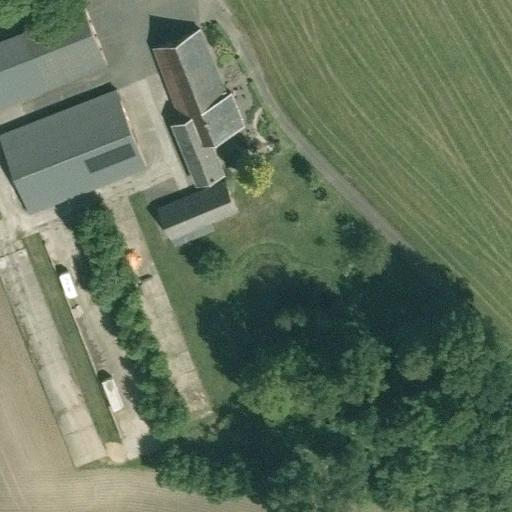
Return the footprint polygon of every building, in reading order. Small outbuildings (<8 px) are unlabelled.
[(84,5),(54,17),(77,76),(107,64),(84,5)] [(76,76),(53,17),(24,28),(48,87),(76,76)] [(24,28),(0,37),(0,106),(48,87),(24,28)] [(210,140),(245,126),(232,93),(228,95),(200,30),(155,50),(183,121),(175,124),(199,184),(224,174),(210,140)] [(30,210),(147,164),(117,88),(0,134),(30,210)] [(226,181),(160,208),(172,238),(239,211),(226,181)]
